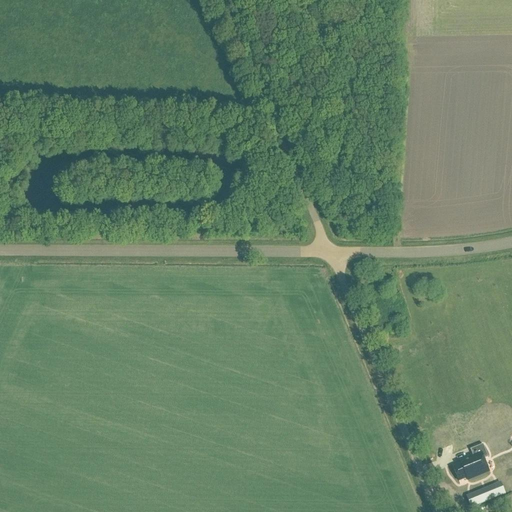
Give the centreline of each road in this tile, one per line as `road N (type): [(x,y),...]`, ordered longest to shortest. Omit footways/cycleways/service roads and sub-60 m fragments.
road 1 (tertiary): [(329,252),(0,250)]
road 2 (unclassified): [(436,511),(329,252)]
road 3 (unclassified): [(329,252),(220,0)]
road 4 (tertiary): [(329,252),(432,253),(511,243)]
